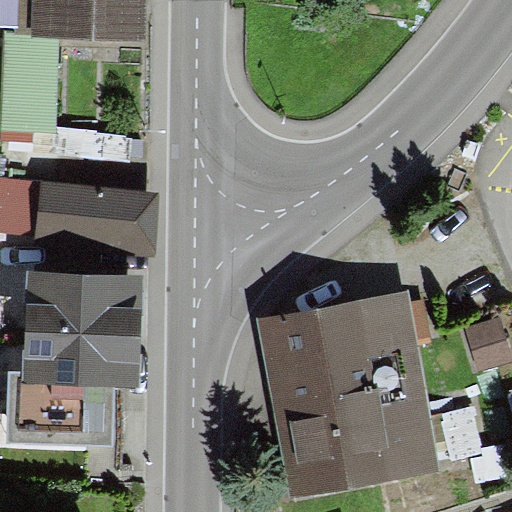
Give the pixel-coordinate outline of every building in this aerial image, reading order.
[(20,0),(19,35),(59,36),(147,39),(148,0),(20,0)] [(56,131),(59,36),(19,35),(4,34),(1,129),(56,131)] [(161,194),(0,177),(0,229),(37,234),(35,244),(156,257),(161,194)] [(142,276),(27,274),(25,371),(10,371),(8,440),(113,443),(115,386),(139,387),(142,276)] [(410,294),(261,320),(292,496),(442,469),(410,294)] [(511,356),(501,319),(466,329),(479,372),(511,362),(511,356)] [(444,462),(483,460),(479,408),(441,410),(444,462)]
